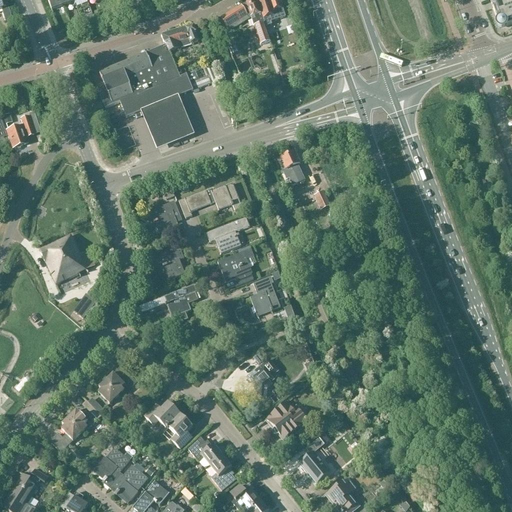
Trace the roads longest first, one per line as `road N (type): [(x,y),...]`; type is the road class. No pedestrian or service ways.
road 1 (primary): [(356,101),(511,502)]
road 2 (primary): [(511,403),(391,90)]
road 3 (tertiary): [(100,187),(356,101)]
road 4 (residential): [(197,395),(231,352),(192,238)]
road 5 (tertiary): [(0,453),(106,333)]
road 6 (tertiary): [(106,333),(125,264),(100,187)]
road 7 (residential): [(0,261),(46,161),(81,138)]
road 8 (residential): [(52,64),(192,7)]
road 9 (residential): [(293,511),(197,395)]
